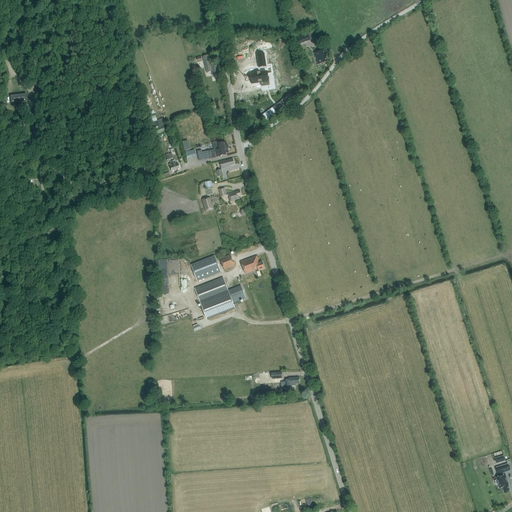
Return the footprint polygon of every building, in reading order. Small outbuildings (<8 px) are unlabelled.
[(299,44),(310,40),(308,34),(296,38),(299,44)] [(318,62),(319,64),(321,64),(325,62),(327,62),(324,50),(316,52),(318,62)] [(264,54),(257,55),(259,67),(265,66),(264,54)] [(203,56),(207,73),(212,71),(214,78),(219,77),(219,74),(217,65),(211,67),(208,55),(203,56)] [(251,74),(244,75),(246,84),(262,82),(260,73),(254,74),(254,73),(251,73),(251,74)] [(256,90),(243,92),(243,98),(265,95),(264,85),(256,86),(256,90)] [(11,96),(12,102),(27,101),(26,94),(11,96)] [(282,100),(263,115),(266,120),(285,105),(282,100)] [(155,129),(157,133),(166,129),(164,125),(160,127),(159,124),(154,127),(155,129)] [(201,151),(197,151),(199,161),(210,159),(217,157),(223,155),(226,155),(226,153),(229,153),(228,148),(229,148),(228,145),(227,146),(226,142),(219,143),(219,142),(214,143),(215,150),(201,153),(201,151)] [(190,152),(185,153),(187,159),(196,156),(195,151),(190,152)] [(220,161),(222,169),(232,166),(231,166),(235,165),(234,159),(226,161),(226,160),(220,161)] [(172,171),(180,168),(178,163),(175,164),(174,161),(170,162),(171,166),(170,166),(172,171)] [(219,188),(221,198),(229,196),(230,202),(240,200),(239,195),(241,195),(240,191),(235,192),(235,191),(227,193),(226,189),(226,190),(225,187),(219,188)] [(204,203),(206,211),(214,209),(211,201),(204,203)] [(230,252),(218,257),(222,268),(234,264),(230,252)] [(221,271),(215,255),(192,264),(198,280),(221,271)] [(241,262),(246,274),(256,270),(257,272),(265,268),(263,262),(260,263),(257,256),(241,262)] [(233,303),(245,298),(241,286),(228,291),(223,277),(195,289),(207,319),(235,308),(233,303)] [(162,317),(164,324),(176,320),(174,313),(162,317)] [(295,384),(299,383),(299,378),(288,379),(289,382),(284,382),(285,391),(290,391),(290,386),(295,385),(295,384)] [(499,474),(499,477),(496,478),(497,480),(495,481),(496,485),(498,484),(499,488),(502,487),(504,492),(510,490),(508,486),(509,485),(508,483),(507,481),(505,475),(504,475),(504,473),(510,471),(508,464),(496,468),(498,474),(499,474)]
